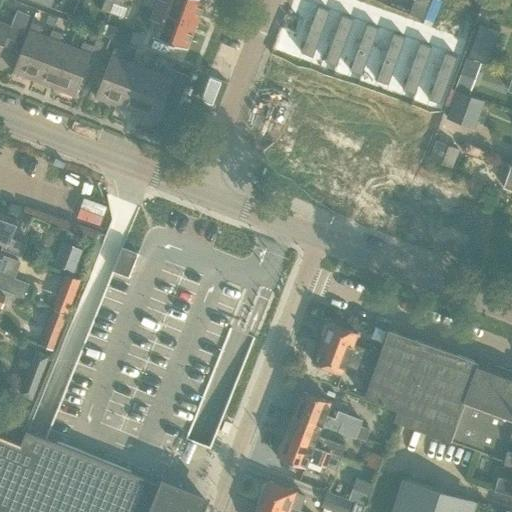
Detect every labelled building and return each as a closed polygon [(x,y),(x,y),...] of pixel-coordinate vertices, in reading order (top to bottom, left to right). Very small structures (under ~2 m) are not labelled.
[(40,0),(39,4),(50,8),(53,1),(50,0),(40,0)] [(109,13),(114,0),(104,0),(101,10),(109,13)] [(114,0),(109,13),(121,18),(126,7),(122,6),(123,0),(114,0)] [(165,0),(156,0),(154,8),(195,23),(203,0),(166,0),(167,0),(165,0)] [(372,20),(320,0),(300,0),(269,82),(339,108),(372,20)] [(413,0),(408,14),(422,19),(429,1),(429,0),(413,0)] [(195,23),(154,8),(150,19),(159,22),(153,36),(186,48),(195,23)] [(0,9),(0,47),(2,44),(11,47),(17,31),(22,33),(29,14),(17,9),(11,26),(0,21),(0,15),(2,11),(0,9)] [(49,37),(39,33),(42,26),(32,22),(12,71),(33,79),(49,37)] [(479,23),(468,54),(484,60),(495,29),(479,23)] [(53,87),(70,45),(59,41),(62,33),(52,29),(49,37),(33,79),(53,87)] [(141,44),(144,36),(133,32),(130,40),(141,44)] [(80,49),(70,45),(53,87),(74,95),(93,45),(83,41),(80,49)] [(127,109),(143,66),(142,66),(145,58),(134,54),(131,62),(121,58),(124,51),(114,47),(95,97),(127,109)] [(164,74),(162,74),(143,66),(127,109),(148,117),(164,74)] [(165,66),(162,74),(164,74),(148,117),(156,120),(162,107),(175,112),(188,75),(165,66)] [(484,100),(467,94),(454,89),(447,109),(444,116),(474,127),(484,100)] [(390,161),(304,129),(281,189),(368,222),(368,220),(464,256),(486,197),(445,182),(437,205),(382,185),(390,161)] [(451,168),(459,148),(436,139),(428,158),(451,168)] [(511,158),(508,168),(509,169),(502,187),(511,190),(511,158)] [(21,256),(25,243),(9,237),(15,219),(0,213),(0,242),(2,244),(1,248),(21,256)] [(87,247),(68,240),(59,262),(78,269),(87,247)] [(0,286),(21,295),(26,282),(14,277),(21,260),(0,252),(0,286)] [(80,279),(65,273),(52,307),(67,312),(80,279)] [(67,314),(53,308),(39,343),(53,349),(67,314)] [(375,363),(380,349),(373,346),(371,352),(364,349),(353,344),(357,332),(328,321),(320,342),(375,363)] [(375,363),(368,383),(362,397),(396,409),(392,419),(419,429),(450,441),(450,439),(503,459),(502,462),(511,464),(511,371),(477,358),(477,361),(388,329),(380,349),(375,363)] [(358,379),(368,383),(375,363),(320,342),(312,362),(342,373),(345,364),(361,370),(358,379)] [(32,399),(49,355),(36,350),(19,394),(32,399)] [(293,412),(321,424),(337,430),(347,433),(365,440),(370,429),(360,425),(362,419),(338,410),(334,418),(325,415),(330,401),(301,390),(293,412)] [(336,454),(341,456),(344,447),(317,436),(321,424),(293,412),(285,434),(336,454)] [(0,435),(0,511),(201,511),(208,496),(160,477),(158,482),(25,429),(19,443),(0,435)] [(331,466),(336,454),(285,434),(276,456),(305,467),(310,454),(321,458),(320,462),(331,466)] [(382,455),(370,451),(365,465),(377,469),(382,455)] [(511,495),(511,479),(497,476),(493,490),(511,495)] [(402,478),(391,511),(471,511),(475,501),(402,478)] [(262,492),(258,503),(282,511),(307,511),(290,506),(296,490),(267,479),(266,482),(263,483),(261,490),(262,492)] [(339,511),(348,511),(352,501),(328,493),(323,506),(339,511)] [(282,511),(258,503),(254,511),(282,511)]
